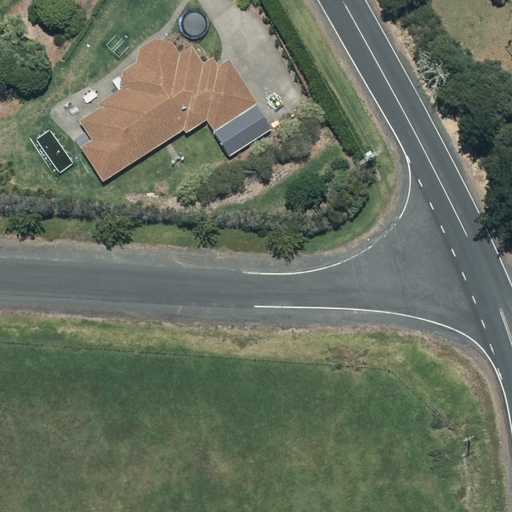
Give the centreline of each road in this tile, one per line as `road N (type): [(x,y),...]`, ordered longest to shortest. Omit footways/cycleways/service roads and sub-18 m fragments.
road 1 (residential): [(0,278),(316,289),(372,280),(466,236)]
road 2 (tertiary): [(466,236),(342,0)]
